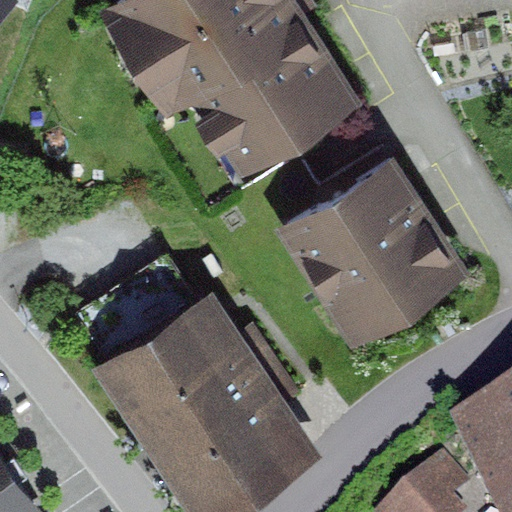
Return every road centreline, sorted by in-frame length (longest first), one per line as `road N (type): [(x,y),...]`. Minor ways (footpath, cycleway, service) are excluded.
road 1 (residential): [(283,511),(355,434),(511,326)]
road 2 (residential): [(0,325),(139,511)]
